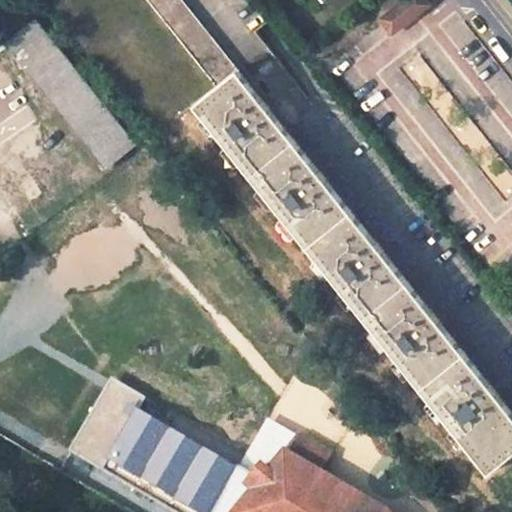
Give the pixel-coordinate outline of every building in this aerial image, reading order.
[(150,0),(219,86),(244,66),(190,0),(150,0)] [(400,0),(379,17),(391,30),(418,8),(413,3),(417,0),(400,0)] [(8,40),(51,96),(108,168),(137,145),(37,18),(8,40)] [(511,450),(511,407),(244,66),(219,86),(195,103),(489,469),(511,450)] [(398,511),(397,504),(331,461),(345,440),(317,422),(281,477),(269,469),(268,469),(241,511),(398,511)] [(259,464),(227,511),(241,511),(268,469),(269,469),(259,464)]
